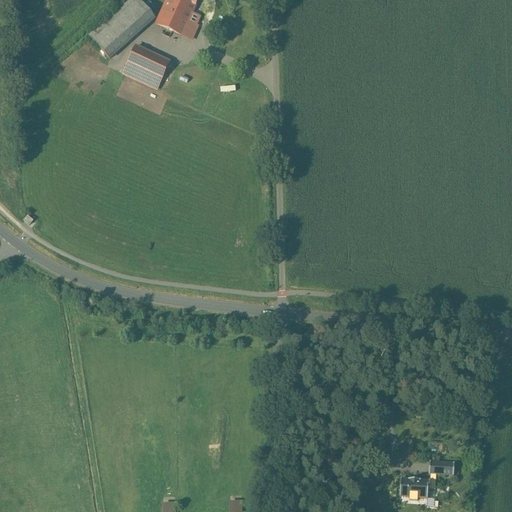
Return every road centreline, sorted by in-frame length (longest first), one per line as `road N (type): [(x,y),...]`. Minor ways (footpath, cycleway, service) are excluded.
road 1 (unclassified): [(279,314),(273,0)]
road 2 (tertiary): [(13,239),(84,281),(125,294),(279,314)]
road 3 (tertiary): [(279,314),(511,335)]
